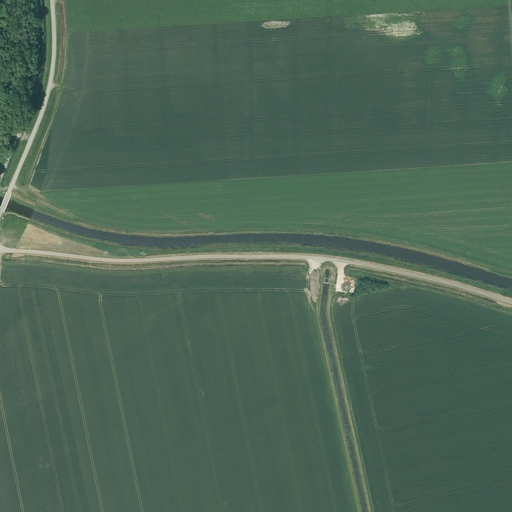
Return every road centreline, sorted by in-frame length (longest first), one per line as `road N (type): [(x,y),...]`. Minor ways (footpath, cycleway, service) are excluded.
road 1 (unclassified): [(511,302),(348,261),(123,260),(0,250)]
road 2 (unclassified): [(0,214),(49,85),(52,0)]
